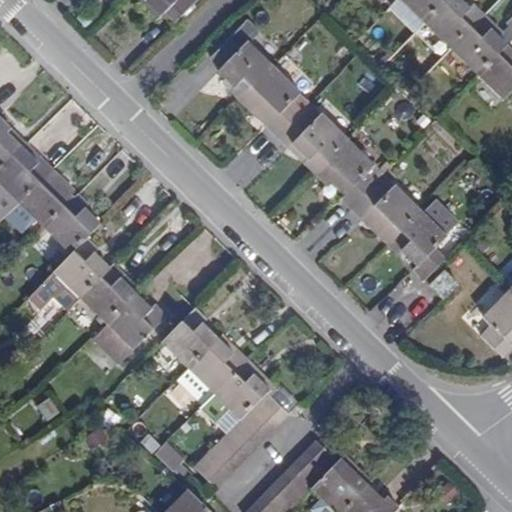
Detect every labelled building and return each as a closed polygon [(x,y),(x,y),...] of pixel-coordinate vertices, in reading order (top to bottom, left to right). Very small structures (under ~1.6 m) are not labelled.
[(133,0),(141,7),(146,3),(160,17),(164,14),(175,24),(197,0),(133,0)] [(398,0),(424,25),(447,0),(398,0)] [(469,9),(459,0),(447,0),(424,25),(452,51),(485,17),(473,6),(469,9)] [(496,27),(485,17),(452,51),(478,76),(507,45),(493,32),(496,27)] [(241,104),(274,71),(245,42),(256,32),(248,22),(211,59),(220,68),(217,71),(234,90),(230,94),(241,104)] [(511,50),(507,45),(478,76),(504,101),(511,93),(511,50)] [(277,140),(310,106),(274,71),(241,104),(252,114),(256,111),(269,124),(266,128),(277,140)] [(315,176),(348,143),(310,106),(277,140),(287,150),(292,145),(307,161),(304,165),(315,176)] [(0,171),(22,151),(7,135),(10,132),(0,120),(0,171)] [(373,167),(348,143),(315,176),(326,187),(330,182),(343,197),(341,201),(352,212),(374,190),(362,179),(373,167)] [(0,171),(0,188),(8,196),(17,205),(51,171),(42,162),(35,165),(22,151),(0,171)] [(51,171),(17,205),(42,231),(74,201),(59,187),(62,183),(51,171)] [(384,200),(374,190),(352,212),(362,222),(366,218),(379,232),(376,236),(388,247),(420,214),(395,190),(384,200)] [(74,201),(42,231),(69,258),(87,241),(99,227),(83,211),(88,209),(77,198),(74,201)] [(388,247),(399,257),(402,255),(417,267),(413,272),(423,283),(437,268),(444,261),(435,252),(446,240),(445,238),(457,225),(435,203),(422,216),(420,214),(388,247)] [(456,249),(446,240),(435,252),(444,261),(456,249)] [(87,241),(69,258),(53,274),(79,300),(109,270),(94,255),(98,251),(87,241)] [(109,270),(79,300),(104,325),(135,296),(120,280),(123,277),(113,266),(109,270)] [(456,286),(444,275),(430,288),(443,301),(456,286)] [(511,297),(507,293),(482,318),(491,327),(480,339),(501,359),(511,349),(511,297)] [(135,296),(104,325),(90,341),(117,367),(165,317),(154,308),(151,311),(135,296)] [(187,370),(218,341),(203,325),(205,321),(195,310),(162,344),(187,370)] [(232,355),(218,341),(187,370),(213,397),(248,363),(236,351),(232,355)] [(256,407),(266,397),(269,392),(254,377),(258,373),(248,363),(213,397),(203,407),(229,432),(235,427),(245,417),(256,407)] [(272,388),(258,373),(254,377),(269,392),(272,388)] [(47,422),(61,413),(51,397),(37,406),(47,422)] [(276,429),(287,418),(266,397),(256,407),(276,429)] [(267,439),(276,429),(256,407),(245,417),(267,439)] [(235,427),(256,450),(267,439),(245,417),(235,427)] [(224,437),(246,460),(256,450),(235,427),(229,432),(224,437)] [(213,448),(236,470),(246,460),(224,437),(213,448)] [(335,465),(314,444),(304,454),(324,475),(335,465)] [(167,447),(158,456),(164,461),(173,452),(167,447)] [(203,458),(225,481),(236,470),(213,448),(203,458)] [(324,475),(304,454),(294,464),(314,485),(324,475)] [(194,468),(215,492),(225,481),(203,458),(194,468)] [(340,461),(335,465),(324,475),(314,485),(309,490),(322,503),(312,511),(344,511),(368,489),(371,483),(359,473),(354,475),(340,461)] [(314,485),(294,464),(282,475),(303,497),(309,490),(314,485)] [(303,497),(282,475),(272,485),(293,507),(303,497)] [(287,511),(293,507),(272,485),(262,495),(277,511),(287,511)] [(449,485),(439,495),(448,505),(458,495),(449,485)] [(382,501),(368,489),(344,511),(395,511),(398,510),(386,497),(382,501)] [(166,511),(207,511),(187,491),(166,511)] [(251,506),(256,511),(277,511),(262,495),(251,506)]
